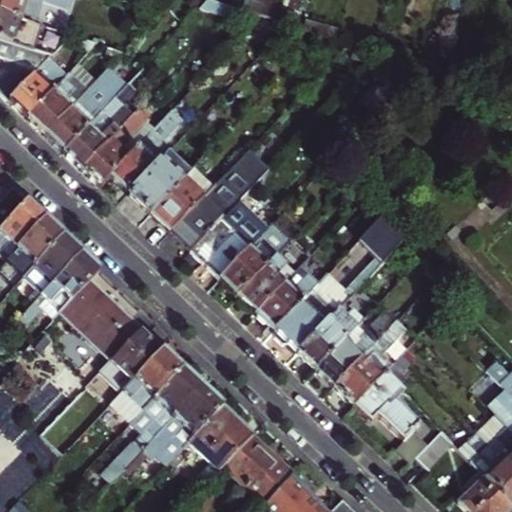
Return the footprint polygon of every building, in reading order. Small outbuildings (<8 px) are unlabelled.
[(33,0),(0,0),(0,10),(32,20),(34,14),(30,12),(33,0)] [(60,3),(49,0),(40,0),(39,2),(45,4),(44,7),(73,16),(75,8),(60,3)] [(217,0),(199,0),(195,5),(201,7),(221,14),(230,4),(217,0)] [(230,4),(221,14),(249,23),(258,14),(230,4)] [(32,20),(0,10),(0,36),(5,38),(8,28),(28,34),(32,20)] [(5,38),(0,36),(0,97),(1,98),(39,57),(46,51),(5,38)] [(10,107),(19,116),(58,76),(39,57),(1,98),(10,107)] [(61,108),(37,133),(47,143),(56,151),(105,100),(95,92),(113,74),(103,64),(76,92),(61,108)] [(105,100),(56,151),(65,160),(74,168),(127,112),(117,102),(146,71),(139,64),(105,100)] [(58,85),(63,80),(58,76),(19,116),(28,125),(37,133),(61,108),(55,102),(65,92),(58,85)] [(76,92),(63,80),(58,85),(65,92),(55,102),(61,108),(76,92)] [(103,176),(150,127),(131,108),(127,112),(74,168),(83,177),(93,186),(103,176)] [(167,109),(150,127),(103,176),(111,184),(119,193),(154,156),(164,146),(156,139),(176,118),(167,109)] [(154,156),(119,193),(130,203),(141,213),(176,177),(154,156)] [(197,196),(176,177),(141,213),(151,223),(162,233),(194,199),(197,196)] [(0,218),(19,198),(7,186),(0,192),(0,218)] [(242,198),(238,193),(233,198),(237,203),(242,198)] [(0,255),(38,216),(29,207),(19,198),(0,218),(0,255)] [(194,199),(162,233),(171,242),(181,252),(213,218),(194,199)] [(0,260),(15,276),(56,233),(47,224),(38,216),(0,255),(0,260)] [(213,218),(181,252),(195,265),(210,279),(243,245),(213,218)] [(337,302),(396,242),(374,219),(347,246),(364,263),(331,296),(337,302)] [(65,242),(56,233),(15,276),(29,289),(26,292),(30,297),(74,251),(65,242)] [(219,288),(228,297),(270,253),(272,251),(254,234),(243,245),(210,279),(219,288)] [(83,260),(74,251),(30,297),(26,302),(0,328),(0,345),(42,302),(52,312),(82,280),(93,268),(83,260)] [(270,253),(228,297),(236,305),(246,313),(288,270),(270,253)] [(0,276),(8,283),(15,276),(0,260),(0,276)] [(297,262),(288,270),(246,313),(254,322),(264,331),(314,280),(315,279),(297,262)] [(29,289),(15,276),(8,283),(26,302),(30,297),(26,292),(29,289)] [(82,280),(52,312),(102,361),(134,329),(107,304),(82,280)] [(286,353),(329,310),(311,293),(319,285),(314,280),(264,331),(266,339),(269,342),(273,345),(279,345),(286,353)] [(348,327),(329,310),(286,353),(296,362),(306,371),(347,329),(348,327)] [(347,329),(306,371),(314,380),(323,388),(387,323),(376,312),(353,335),(347,329)] [(396,332),(387,323),(323,388),(334,398),(344,408),(378,371),(384,364),(374,354),(396,332)] [(102,361),(123,382),(154,349),(144,339),(134,329),(102,361)] [(136,409),(175,368),(164,358),(154,349),(123,382),(93,414),(102,422),(113,410),(125,398),(136,409)] [(128,458),(195,387),(186,378),(175,368),(136,409),(124,421),(135,432),(119,449),(128,458)] [(386,401),(396,391),(378,371),(344,408),(361,424),(367,417),(376,426),(394,443),(386,452),(400,465),(407,457),(418,446),(404,433),(411,426),(386,401)] [(492,382),(511,404),(511,386),(500,374),(492,382)] [(182,440),(215,406),(206,397),(195,387),(128,458),(135,465),(143,456),(145,458),(153,449),(165,437),(176,447),(182,440)] [(125,398),(113,410),(124,421),(136,409),(125,398)] [(231,420),(215,406),(182,440),(204,462),(190,477),(199,485),(216,467),(246,435),(231,420)] [(511,426),(503,433),(511,441),(511,415),(507,421),(511,426)] [(433,431),(418,446),(407,457),(414,464),(420,470),(445,444),(433,431)] [(471,472),(473,474),(505,508),(511,502),(511,478),(481,445),(470,433),(460,442),(470,452),(461,461),(471,472)] [(491,437),(481,445),(511,478),(511,441),(503,433),(494,441),(491,437)] [(266,454),(246,435),(216,467),(256,506),(286,473),(287,473),(266,454)] [(164,459),(176,447),(165,437),(153,449),(164,459)] [(466,480),(473,474),(471,472),(458,483),(464,490),(470,484),(466,480)] [(345,511),(334,501),(323,511),(322,511),(312,501),(286,473),(256,506),(253,509),(256,511),(345,511)] [(501,511),(505,508),(473,474),(466,480),(470,484),(464,490),(449,503),(457,511),(501,511)]
